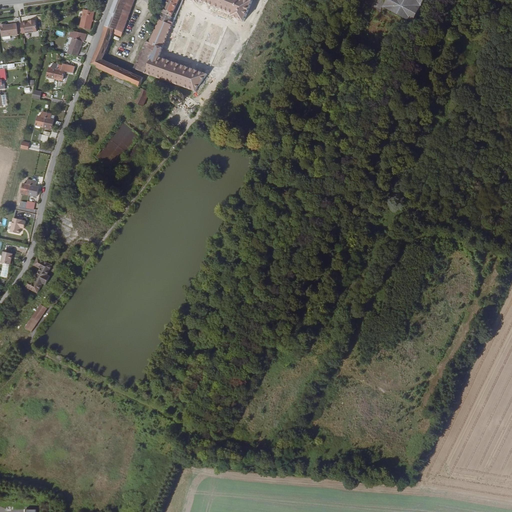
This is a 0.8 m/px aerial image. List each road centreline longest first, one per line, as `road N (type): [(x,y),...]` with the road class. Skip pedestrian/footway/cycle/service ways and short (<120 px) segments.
road 1 (track): [(257,0),(196,116),(37,328)]
road 2 (residential): [(0,303),(39,231),(60,143),(112,0)]
